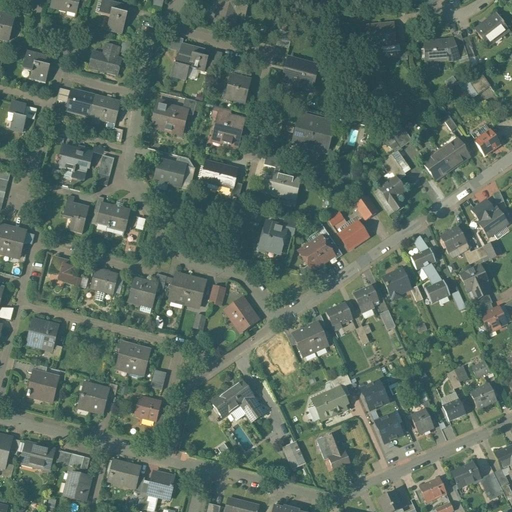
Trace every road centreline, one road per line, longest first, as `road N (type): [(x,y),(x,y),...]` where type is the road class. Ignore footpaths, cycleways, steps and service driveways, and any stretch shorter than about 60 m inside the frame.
road 1 (residential): [(166,22),(265,54),(255,96),(264,129),(225,275)]
road 2 (residential): [(511,420),(335,496),(201,467)]
road 3 (residential): [(511,156),(274,324)]
road 4 (residential): [(35,244),(18,210),(64,47),(39,31),(40,0)]
road 5 (residential): [(166,22),(148,51),(119,179),(151,217),(159,246)]
road 6 (residential): [(213,369),(198,350),(18,303)]
road 7 (residential): [(159,246),(144,254),(138,270),(35,244)]
